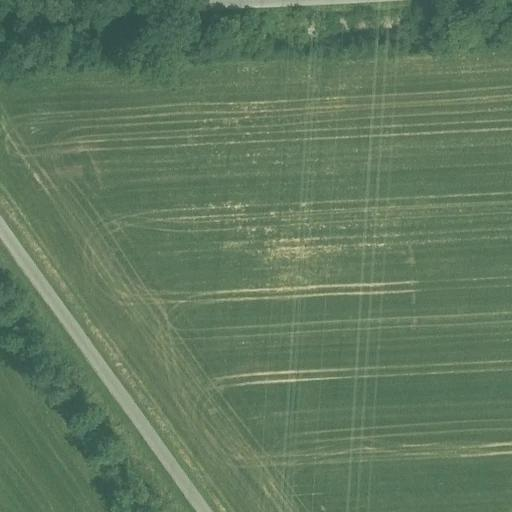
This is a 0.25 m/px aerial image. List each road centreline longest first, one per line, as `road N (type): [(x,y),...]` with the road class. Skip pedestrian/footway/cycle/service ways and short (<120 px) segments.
road 1 (unclassified): [(0,236),(202,511)]
road 2 (unclassified): [(0,16),(331,0)]
